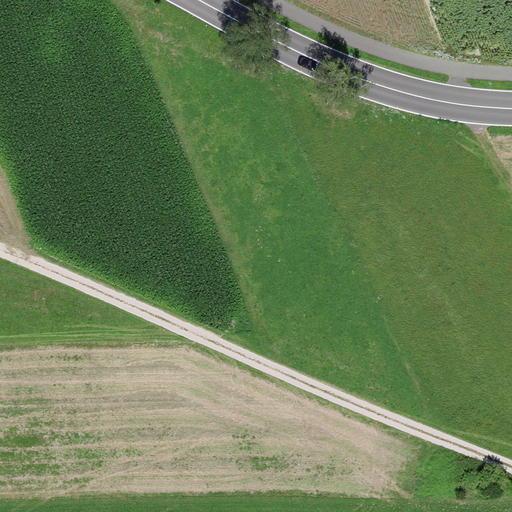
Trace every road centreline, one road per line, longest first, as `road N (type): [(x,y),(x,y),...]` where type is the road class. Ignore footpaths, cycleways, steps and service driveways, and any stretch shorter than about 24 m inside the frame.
road 1 (track): [(0,250),(511,476)]
road 2 (primary): [(201,0),(328,67),(403,92),(511,107)]
road 3 (track): [(262,0),(396,58),(511,74)]
road 4 (track): [(448,66),(462,104),(511,182)]
